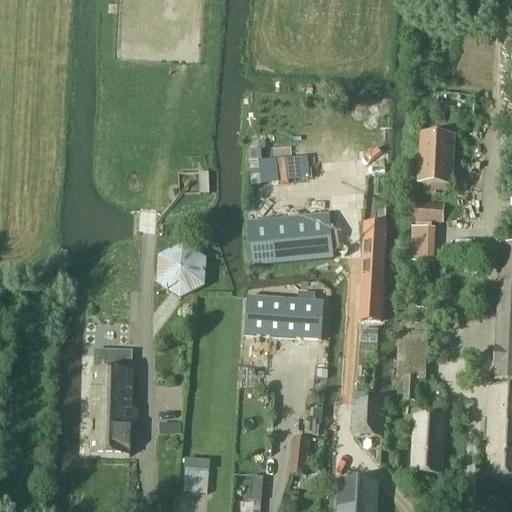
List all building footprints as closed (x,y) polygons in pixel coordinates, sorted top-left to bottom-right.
[(418,186),(418,188),(448,189),(453,190),(456,139),(453,138),(420,136),(420,138),(418,186)] [(412,206),(411,222),(442,224),(443,208),(443,206),(412,204),(412,206)] [(314,229),(293,231),(295,265),(329,262),(326,228),(314,229)] [(411,229),(410,264),(434,265),(435,230),(411,229)] [(366,231),(360,326),(378,326),(384,232),(366,231)] [(158,262),(157,290),(180,304),(205,292),(206,264),(183,249),(158,262)] [(511,383),(511,249),(502,249),(494,383),(511,383)] [(244,302),(241,332),(320,336),(322,306),(244,302)] [(399,324),(396,381),(425,382),(427,336),(428,325),(399,324)] [(131,459),(134,358),(134,354),(96,352),(96,357),(93,458),(131,459)] [(396,381),(395,403),(416,404),(416,403),(415,403),(416,382),(425,383),(425,382),(396,381)] [(511,482),(511,393),(490,392),(487,482),(511,482)] [(353,407),(352,441),(382,441),(383,408),(353,407)] [(442,479),(445,421),(415,420),(413,432),(411,478),(442,479)] [(293,440),(289,476),(305,478),(309,442),(293,440)] [(184,472),(209,473),(210,462),(184,461),(184,472)] [(207,497),(208,475),(185,473),(183,495),(207,497)] [(251,479),(248,504),(259,505),(261,505),(263,480),(261,480),(251,479)] [(374,511),(376,483),(339,481),(337,511),(374,511)]
